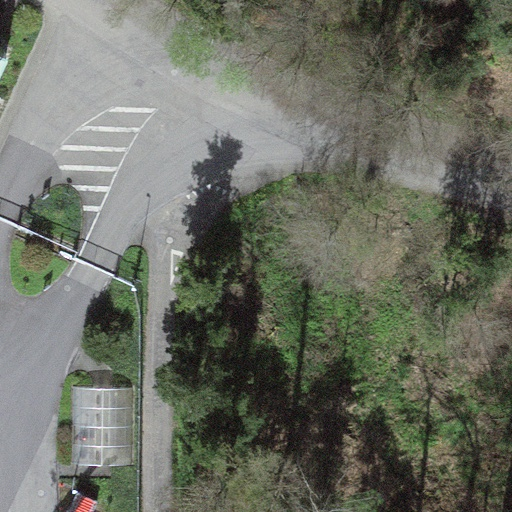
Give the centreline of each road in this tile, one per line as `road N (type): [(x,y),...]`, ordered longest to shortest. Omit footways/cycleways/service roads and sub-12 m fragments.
road 1 (unclassified): [(163,511),(162,262),(180,170),(225,78)]
road 2 (unclassified): [(225,78),(511,170)]
road 3 (unclassified): [(97,0),(225,78)]
